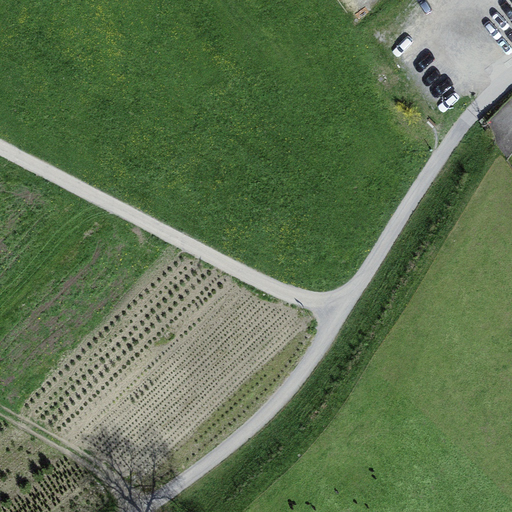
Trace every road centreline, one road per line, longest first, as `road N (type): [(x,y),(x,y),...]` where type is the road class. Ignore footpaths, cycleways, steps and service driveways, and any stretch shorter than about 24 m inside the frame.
road 1 (track): [(0,149),(337,318)]
road 2 (track): [(494,87),(432,165),(337,318)]
road 3 (track): [(337,318),(282,395),(139,511)]
